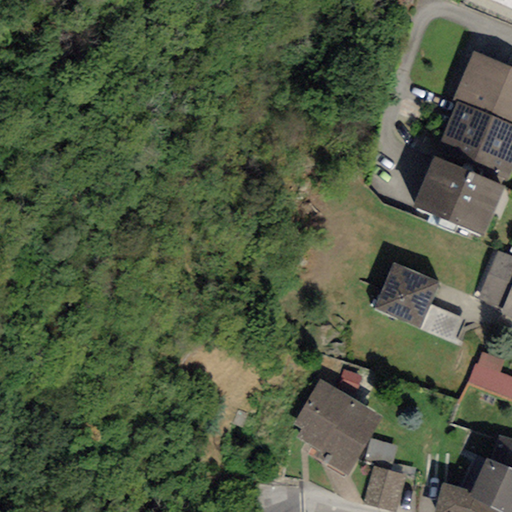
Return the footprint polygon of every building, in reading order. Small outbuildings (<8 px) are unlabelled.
[(511,72),(474,56),(455,101),(511,125),(511,72)] [(511,177),(511,130),(457,108),(437,158),(508,187),(511,177)] [(504,194),(434,166),(413,216),(484,244),(504,194)] [(439,290),(393,269),(374,314),(420,333),(439,290)] [(511,290),(501,315),(511,321),(511,290)] [(506,364),(482,354),(477,366),(476,366),(468,384),(511,401),(511,378),(501,374),(506,364)] [(382,423),(320,384),(292,427),(303,434),(298,440),(323,456),(320,461),(347,478),(382,423)] [(511,511),(511,478),(486,467),(473,498),(469,505),(486,511),(511,511)] [(397,511),(407,480),(374,469),(362,507),(379,511),(397,511)] [(473,498),(443,489),(436,511),(486,511),(469,505),(473,498)]
